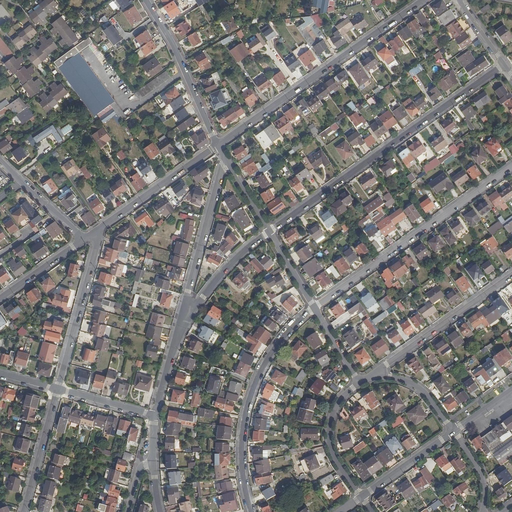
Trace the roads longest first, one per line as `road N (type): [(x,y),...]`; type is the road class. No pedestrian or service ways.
road 1 (residential): [(504,64),(269,231)]
road 2 (residential): [(217,144),(424,0)]
road 3 (residential): [(314,308),(511,167)]
road 4 (residential): [(250,511),(240,464),(253,386),(270,352),(314,308)]
road 5 (residential): [(358,383),(511,275)]
road 6 (unclassified): [(177,331),(222,158)]
road 7 (unclassified): [(58,389),(102,226)]
road 8 (residential): [(145,0),(217,144)]
road 9 (unclassified): [(217,144),(102,226)]
road 10 (residential): [(269,231),(219,273),(177,331)]
road 11 (unclassified): [(361,497),(328,436),(338,402),(358,383)]
road 12 (unclassified): [(22,511),(58,389)]
road 13 (unclassified): [(358,383),(383,375),(411,383),(454,432)]
